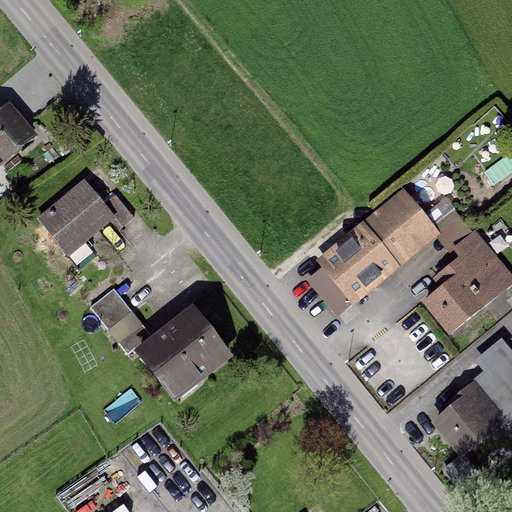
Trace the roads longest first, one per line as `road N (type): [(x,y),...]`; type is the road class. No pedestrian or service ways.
road 1 (tertiary): [(14,0),(429,511)]
road 2 (track): [(252,292),(347,213),(334,182),(179,0)]
